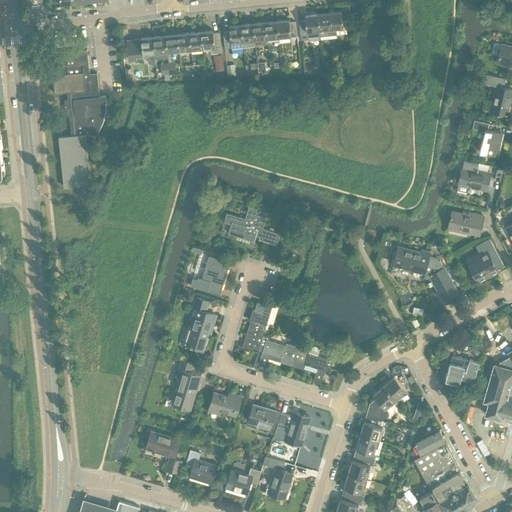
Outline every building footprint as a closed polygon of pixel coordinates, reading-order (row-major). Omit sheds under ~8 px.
[(342,10),(329,11),(332,34),(336,34),(336,28),(344,27),(342,10)] [(329,11),(317,12),(319,29),(320,35),(332,34),(329,11)] [(305,20),(299,20),(301,39),(308,39),(308,36),(320,35),(319,29),(317,12),(304,14),(305,20)] [(289,19),(277,20),(279,37),(290,36),(290,37),(297,36),(295,21),(289,21),(289,19)] [(277,20),(265,21),(266,38),(279,37),(277,20)] [(265,21),(253,22),(255,40),(255,44),(262,44),(267,43),(266,38),(265,21)] [(253,22),(241,24),(242,41),(243,46),(255,45),(255,44),(255,40),(253,22)] [(229,31),(223,31),(224,46),(231,46),(231,47),(243,46),(242,41),(241,24),(229,25),(229,31)] [(201,31),(203,48),(209,47),(210,53),(222,52),(220,32),(213,33),(213,29),(201,31)] [(191,49),(203,48),(201,31),(189,32),(191,49)] [(178,50),(191,49),(189,32),(177,33),(178,50)] [(166,52),(178,50),(177,33),(165,34),(166,52)] [(154,53),(166,52),(165,34),(153,36),(154,53)] [(143,54),(154,53),(153,36),(141,37),(141,39),(133,40),(134,44),(128,44),(129,60),(143,58),(143,54)] [(511,46),(502,44),(498,60),(511,63),(511,46)] [(70,113),(70,122),(72,135),(59,136),(64,186),(79,185),(80,189),(86,187),(85,184),(90,183),(90,176),(86,134),(88,134),(92,141),(99,131),(104,120),(106,108),(106,95),(100,96),(97,72),(90,73),(88,61),(87,49),(58,52),(60,68),(52,69),(54,92),(67,90),(68,99),(64,100),(66,113),(70,113)] [(224,69),(222,54),(213,55),(214,62),(215,62),(216,70),(224,69)] [(175,61),(167,62),(168,65),(168,71),(176,70),(175,64),(175,61)] [(265,61),(257,62),(257,68),(258,71),(263,70),(263,71),(266,71),(265,61)] [(226,64),(228,75),(236,74),(234,63),(226,64)] [(304,65),(304,73),(310,72),(312,72),(311,64),(304,65)] [(511,93),(511,87),(503,86),(505,78),(487,73),(486,75),(484,82),(496,85),(490,110),(507,114),(511,93)] [(474,119),(472,128),(485,131),(480,152),(497,156),(503,132),(494,130),(490,129),(491,123),(474,119)] [(467,192),(469,185),(486,189),(490,172),(477,169),(478,164),(464,160),(457,190),(467,192)] [(495,180),(501,181),(503,170),(498,168),(495,180)] [(497,201),(496,205),(498,208),(501,208),(504,207),(505,203),(503,200),(500,200),(497,201)] [(267,212),(259,209),(258,212),(256,211),(257,209),(248,206),(244,218),(226,212),(224,219),(231,221),(228,233),(253,241),(256,233),(260,234),(258,239),(276,244),(280,233),(262,227),(267,212)] [(484,215),(468,211),(467,215),(452,211),(448,226),(479,234),(484,215)] [(481,254),(468,260),(479,281),(498,271),(497,269),(504,265),(489,238),(476,245),(481,254)] [(459,296),(444,267),(440,260),(437,259),(438,257),(429,254),(430,251),(421,249),(420,252),(398,246),(394,263),(400,264),(400,266),(402,266),(402,265),(412,267),(411,270),(424,273),(424,272),(430,274),(430,275),(438,290),(435,292),(442,305),(459,296)] [(219,294),(221,289),(229,262),(208,255),(201,278),(197,277),(197,279),(192,278),(189,285),(219,294)] [(208,301),(196,297),(192,308),(195,309),(188,329),(191,330),(186,345),(202,350),(213,314),(205,311),(208,301)] [(251,319),(243,345),(258,349),(262,335),(266,324),(272,305),(257,301),(255,308),(253,308),(249,318),(251,319)] [(414,307),(412,313),(421,315),(422,308),(414,307)] [(511,317),(510,315),(485,329),(496,349),(508,352),(511,349),(511,317)] [(292,365),(298,346),(286,342),(285,345),(266,339),(267,336),(262,335),(258,349),(262,351),(258,364),(266,366),(268,358),(292,365)] [(475,343),(470,346),(475,353),(479,350),(475,343)] [(298,346),(292,365),(315,372),(312,381),(320,383),(324,370),(329,371),(333,357),(328,355),(327,358),(308,352),(309,349),(298,346)] [(333,346),(331,351),(332,352),(337,353),(340,354),(342,349),(333,346)] [(511,349),(508,352),(511,359),(507,363),(499,361),(498,365),(494,364),(484,400),(489,401),(486,414),(500,418),(500,416),(511,419),(511,349)] [(450,362),(445,380),(459,384),(461,378),(473,381),(479,362),(469,359),(469,360),(452,355),(450,362)] [(193,362),(181,358),(178,369),(182,370),(171,403),(189,409),(197,383),(198,383),(201,375),(190,372),(193,362)] [(383,385),(396,399),(407,389),(394,375),(383,385)] [(386,408),(396,399),(383,385),(373,394),(376,398),(370,403),(366,415),(369,416),(387,421),(389,412),(386,408)] [(209,406),(207,410),(220,414),(221,410),(235,414),(241,395),(229,391),(227,395),(213,391),(209,406)] [(418,402),(413,418),(419,420),(424,404),(418,402)] [(253,403),(247,421),(269,427),(268,432),(274,433),(276,424),(280,413),(274,411),(274,410),(253,403)] [(309,416),(293,411),(290,419),(288,427),(284,439),(301,444),(309,416)] [(280,413),(276,424),(284,426),(288,427),(290,419),(287,418),(286,414),(280,412),(280,413)] [(385,427),(387,421),(369,416),(367,421),(364,420),(360,434),(378,440),(382,426),(385,427)] [(170,455),(166,468),(177,472),(180,460),(173,458),(180,438),(151,429),(145,448),(170,455)] [(444,439),(439,429),(414,442),(420,452),(444,439)] [(374,453),(378,440),(360,434),(355,448),(358,449),(357,454),(374,460),(376,454),(374,453)] [(439,502),(441,500),(448,511),(454,511),(474,501),(475,497),(467,484),(468,484),(460,469),(461,469),(446,441),(414,459),(429,487),(439,502)] [(189,475),(210,482),(215,464),(198,459),(200,452),(190,448),(185,465),(191,467),(189,475)] [(373,466),(374,460),(357,454),(355,460),(352,459),(348,473),(366,479),(370,465),(373,466)] [(293,470),(282,467),(284,461),(265,455),(262,463),(275,467),(270,484),(266,483),(264,491),(285,497),(293,470)] [(260,470),(250,467),(247,474),(230,469),(225,486),(246,493),(248,484),(255,487),(260,470)] [(362,492),(366,479),(348,473),(343,487),(346,487),(344,493),(363,499),(365,493),(362,492)] [(425,511),(442,511),(431,490),(419,497),(424,506),(422,507),(425,511)] [(361,504),(363,499),(344,493),(343,499),(340,498),(336,511),(355,511),(358,504),(361,504)] [(398,497),(396,503),(398,505),(400,507),(401,509),(403,511),(418,511),(414,506),(408,498),(405,494),(401,497),(398,497)] [(413,495),(408,498),(414,506),(419,502),(413,495)] [(83,498),(78,511),(114,511),(116,508),(106,505),(93,501),(83,498)] [(155,511),(147,510),(146,511),(144,511),(138,510),(139,507),(118,501),(116,508),(114,511),(155,511)]
